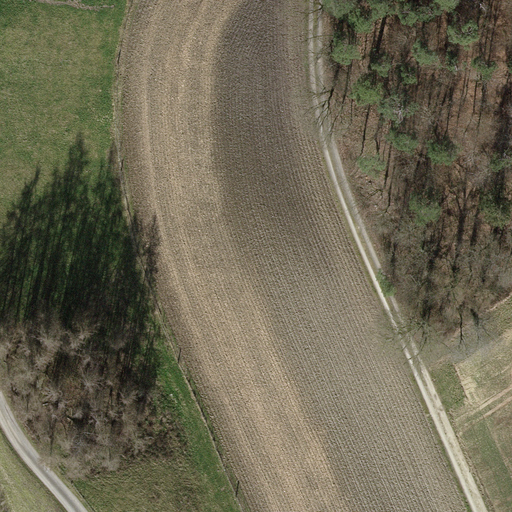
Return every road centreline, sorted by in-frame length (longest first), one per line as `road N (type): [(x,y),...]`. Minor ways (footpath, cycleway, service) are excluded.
road 1 (track): [(481,511),(345,184),(314,63),(316,0)]
road 2 (track): [(76,511),(16,434),(0,393)]
